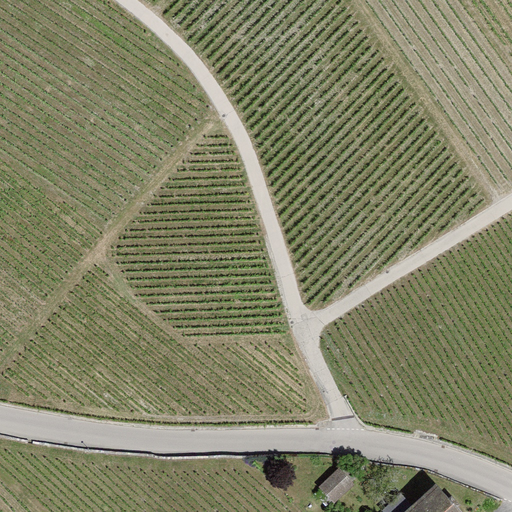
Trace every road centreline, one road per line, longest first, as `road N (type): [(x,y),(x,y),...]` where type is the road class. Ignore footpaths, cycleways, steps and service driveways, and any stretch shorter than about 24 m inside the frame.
road 1 (unclassified): [(511,486),(439,453),(350,436),(223,440),(85,432),(0,416)]
road 2 (track): [(350,436),(242,135),(170,32),(131,0)]
road 3 (track): [(307,329),(511,202)]
